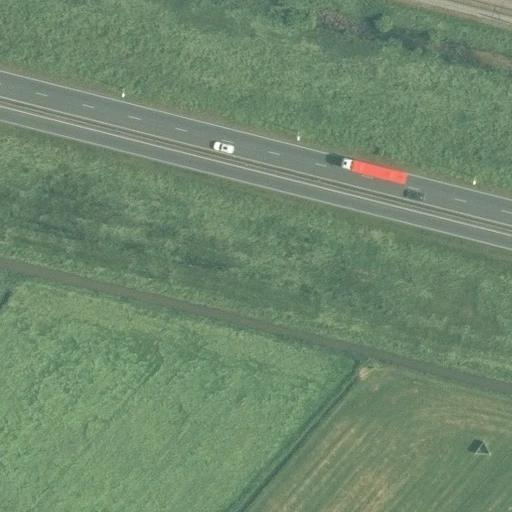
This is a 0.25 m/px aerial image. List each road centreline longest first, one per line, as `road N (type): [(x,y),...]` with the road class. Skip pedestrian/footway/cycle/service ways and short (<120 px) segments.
road 1 (trunk): [(0,116),(511,246)]
road 2 (trunk): [(511,212),(0,83)]
